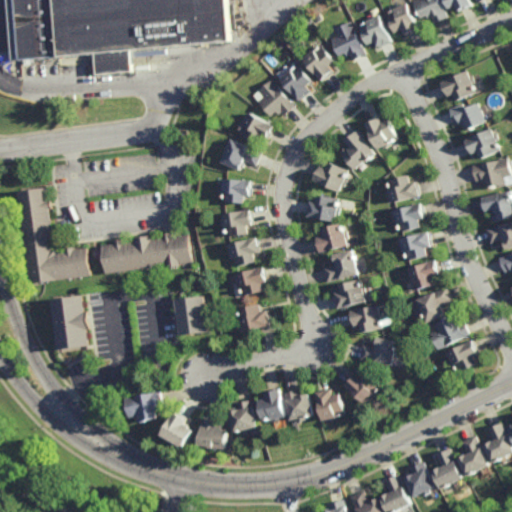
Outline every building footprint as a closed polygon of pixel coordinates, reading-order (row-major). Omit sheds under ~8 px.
[(226,0),(231,42),(136,51),(138,72),(103,75),(101,54),(19,61),(13,0),(226,0)] [(441,0),(446,10),(447,10),(450,16),(435,23),(433,17),(430,19),(428,15),(422,18),(415,1),(418,0),(441,0)] [(471,0),(474,6),(461,12),(460,11),(457,5),(450,8),(446,0),(471,0)] [(407,35),(407,34),(406,35),(404,30),(398,33),(389,14),(397,10),(397,8),(408,3),(420,29),(407,35)] [(381,48),(378,42),(371,45),(362,26),(370,22),(370,21),(382,15),(395,41),(381,48)] [(369,54),(355,60),(353,55),(350,56),(348,53),(342,56),(334,39),(340,36),(337,29),(354,21),(369,54)] [(338,61),(331,66),(336,72),(324,82),(305,59),(316,50),(317,51),(324,45),(338,61)] [(315,81),(308,86),(313,92),(301,102),(283,79),(288,75),(287,74),(293,68),(294,70),(301,65),(315,81)] [(472,77),(474,76),(478,83),(474,85),(477,93),(458,102),(455,94),(449,97),(442,83),(451,80),(469,72),(472,77)] [(292,100),(293,99),(295,101),(294,102),(298,106),(287,116),(284,113),(282,115),(279,112),(274,117),(260,102),(266,97),(261,91),(275,79),(281,86),(280,87),(292,100)] [(488,122),(468,131),(464,124),(461,125),(460,122),(457,123),(451,110),(464,104),(467,110),(479,104),(488,122)] [(270,140),(269,140),(268,141),(263,138),(259,145),(242,134),(246,127),(244,126),(252,113),(277,128),(270,140)] [(384,124),(392,121),(400,140),(392,144),(393,147),(388,149),(387,148),(380,151),(368,124),(382,118),(384,124)] [(482,160),(479,153),(473,156),(467,142),(493,130),(498,143),(502,151),(482,160)] [(378,155),(358,172),(343,153),(349,148),(351,151),(353,149),(348,142),(359,133),(378,155)] [(251,148),(251,147),(264,153),(258,167),(246,161),(241,172),(223,164),(233,141),(251,148)] [(511,171),(511,176),(505,178),(507,186),(499,188),(499,187),(489,190),(488,183),(485,184),(484,180),(477,182),(474,167),(500,161),(500,160),(509,158),(511,171)] [(351,172),(350,175),(349,174),(346,180),(348,181),(342,194),(316,183),(322,168),(329,171),(332,163),(351,172)] [(411,185),(416,183),(418,182),(422,198),(395,205),(391,192),(394,191),(391,182),(409,177),(411,185)] [(254,197),(252,197),(252,198),(246,198),(245,205),(226,204),(226,198),(227,198),(227,195),(224,195),(225,181),(254,182),(254,197)] [(57,210),(53,210),(57,234),(59,234),(61,243),(59,243),(61,254),(70,252),(69,249),(77,247),(78,251),(91,249),(95,272),(36,281),(22,193),(50,189),(52,202),(55,201),(57,210)] [(511,219),(495,224),(493,214),(495,214),(495,212),(487,214),(483,199),(511,193),(511,219)] [(340,203),(339,203),(338,209),(342,209),(341,217),(339,217),(338,224),(318,222),(318,220),(310,219),(311,210),(312,210),(312,204),(319,205),(320,197),(341,200),(340,203)] [(421,230),(403,235),(401,226),(398,227),(394,213),(424,205),(428,219),(424,219),(425,221),(419,222),(421,230)] [(254,228),(248,229),(249,237),(229,239),(229,231),(226,231),(224,215),(255,213),(256,226),(254,227),(254,228)] [(511,250),(507,252),(504,244),(505,244),(504,241),(492,245),(487,231),(501,227),(511,223),(511,250)] [(346,235),(347,235),(350,248),(322,256),(319,241),(325,239),(323,232),(344,226),(346,235)] [(434,247),(432,248),(432,249),(426,250),(428,259),(410,264),(408,255),(405,256),(401,242),(430,233),(434,247)] [(189,236),(192,263),(183,265),(183,263),(172,265),(171,262),(109,270),(106,247),(119,246),(118,241),(126,240),(127,244),(139,243),(138,239),(151,238),(151,241),(163,239),(163,236),(172,235),(172,238),(189,236)] [(257,265),(237,270),(235,261),(233,261),(229,247),(258,241),(262,255),(255,257),(257,265)] [(329,284),(326,270),(338,267),(335,257),(355,253),(360,277),(329,284)] [(511,267),(507,269),(506,266),(503,267),(500,259),(511,254),(511,267)] [(429,264),(438,262),(439,264),(440,264),(443,272),(436,274),(438,281),(419,286),(416,278),(415,278),(411,264),(428,260),(429,264)] [(270,283),(267,284),(268,285),(262,287),(263,289),(247,293),(245,285),(241,286),(241,283),(238,284),(237,277),(267,270),(270,283)] [(363,285),(365,284),(368,298),(340,305),(338,297),(339,296),(337,290),(344,289),(342,282),(361,277),(363,285)] [(455,298),(443,303),(447,312),(429,320),(419,296),(437,289),(437,290),(449,284),(455,298)] [(87,291),(89,308),(92,307),(94,326),(92,326),(94,342),(63,346),(56,295),(87,291)] [(214,328),(186,331),(184,319),(180,320),(179,311),(184,310),(182,295),(209,291),(214,328)] [(267,308),(273,307),(274,313),(275,313),(277,322),(249,328),(246,314),(247,314),(245,305),(265,300),(267,308)] [(384,326),(364,330),(363,322),(356,324),(352,308),(381,302),(384,317),(382,317),(384,326)] [(456,321),(459,319),(460,322),(465,319),(472,333),(465,337),(465,336),(447,344),(448,345),(440,349),(432,332),(439,329),(436,322),(452,314),(456,321)] [(394,364),(375,360),(362,358),(365,343),(378,346),(378,343),(380,335),(399,339),(394,364)] [(460,371),(457,364),(453,365),(450,358),(452,357),(449,350),(474,338),(481,352),(476,355),(479,362),(460,371)] [(383,385),(377,392),(380,394),(375,400),(373,398),(369,402),(347,383),(357,372),(362,376),(367,371),(383,385)] [(282,416),(282,418),(277,419),(277,417),(270,418),(265,398),(273,396),(271,389),(282,387),(288,414),(282,416)] [(334,393),(343,391),(348,413),(339,415),(340,418),(332,419),(331,417),(325,418),(321,397),(320,398),(318,390),(327,388),(327,389),(333,387),(334,393)] [(164,415),(152,417),(152,419),(147,421),(146,419),(145,419),(143,413),(136,414),(131,395),(166,388),(169,402),(165,403),(166,408),(163,408),(164,415)] [(302,394),(311,392),(316,413),(307,415),(308,419),(300,421),(299,417),(293,419),(286,391),(301,388),(302,394)] [(256,404),(259,404),(264,425),(257,426),(257,429),(250,431),(249,428),(241,430),(236,406),(242,405),(241,402),(255,398),(256,404)] [(192,444),(169,432),(182,409),(195,416),(194,417),(195,418),(193,421),(197,423),(196,425),(201,428),(192,444)] [(231,447),(225,446),(225,448),(214,446),(214,444),(205,442),(210,416),(225,419),(225,422),(230,423),(229,427),(235,428),(231,447)] [(510,433),(511,433),(511,435),(511,454),(497,462),(488,444),(497,440),(491,428),(504,421),(510,433)] [(493,464),(471,475),(462,457),(470,453),(471,453),(465,442),(478,435),(493,464)] [(445,488),(436,470),(445,466),(439,455),(452,448),(467,476),(445,488)] [(426,495),(424,493),(417,496),(406,474),(413,471),(412,468),(426,461),(438,486),(432,489),(433,492),(426,495)] [(414,503),(396,511),(391,511),(384,496),(391,492),(391,493),(393,492),(387,480),(400,474),(414,503)] [(371,502),(373,501),(372,500),(381,496),(387,511),(360,511),(352,496),(365,490),(371,502)] [(326,511),(325,509),(332,506),(332,504),(345,499),(349,511),(326,511)]
